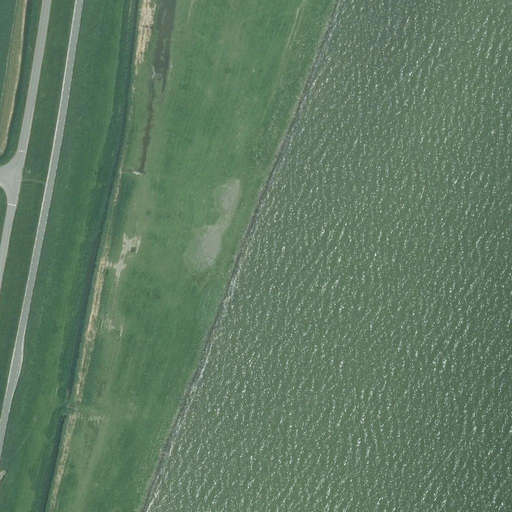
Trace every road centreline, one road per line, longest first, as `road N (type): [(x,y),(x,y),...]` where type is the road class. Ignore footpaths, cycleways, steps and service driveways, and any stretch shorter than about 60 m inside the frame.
road 1 (tertiary): [(0,442),(79,0)]
road 2 (tertiary): [(48,0),(16,173)]
